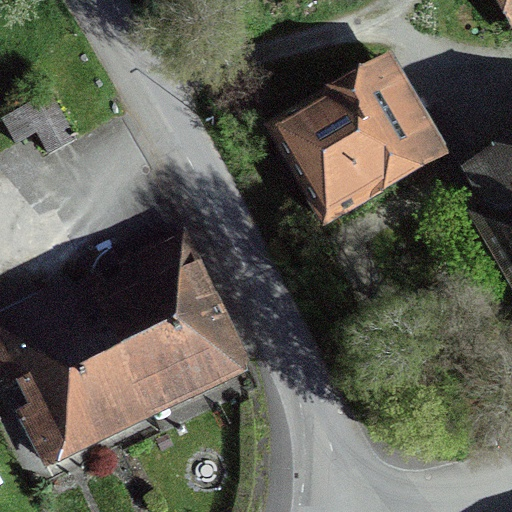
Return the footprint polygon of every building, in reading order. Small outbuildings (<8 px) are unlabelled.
[(511,0),(493,0),(511,31),(511,0)] [(450,157),(391,55),(263,129),(322,231),(450,157)] [(46,157),(75,142),(49,93),(1,119),(15,145),(34,135),(46,157)] [(511,142),(462,172),(482,206),(466,216),(511,295),(511,142)] [(252,374),(185,232),(82,280),(149,422),(252,374)] [(36,293),(31,282),(0,296),(0,377),(6,391),(16,386),(27,408),(17,413),(45,472),(149,422),(82,280),(72,285),(69,277),(36,293)] [(381,392),(402,380),(374,334),(353,346),(381,392)]
